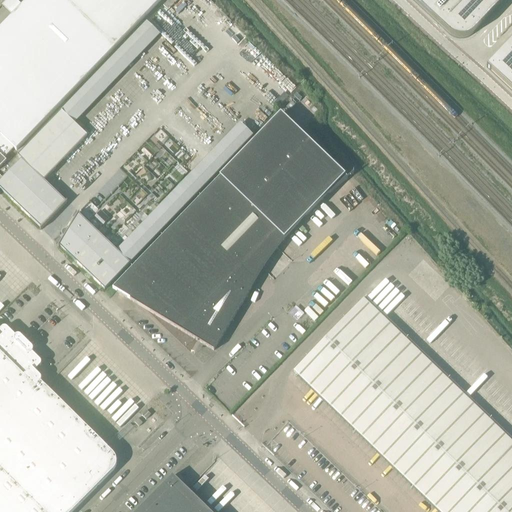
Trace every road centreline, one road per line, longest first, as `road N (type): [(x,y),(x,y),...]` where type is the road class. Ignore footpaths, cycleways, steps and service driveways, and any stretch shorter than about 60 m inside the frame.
road 1 (unclassified): [(204,416),(0,218)]
road 2 (unclassified): [(511,105),(397,0)]
road 3 (unclassified): [(304,511),(204,416)]
road 4 (unclassified): [(204,416),(107,511)]
